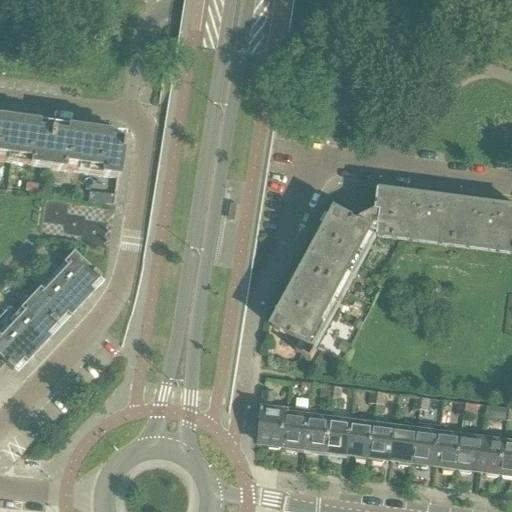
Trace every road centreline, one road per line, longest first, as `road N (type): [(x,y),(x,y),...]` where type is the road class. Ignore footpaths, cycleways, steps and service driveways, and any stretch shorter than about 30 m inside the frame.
road 1 (secondary): [(190,461),(193,345),(249,0)]
road 2 (secondary): [(231,0),(152,449)]
road 3 (residential): [(138,119),(128,101),(153,15),(182,8),(292,26),(304,30),(377,146),(382,167)]
road 4 (residential): [(0,425),(104,315),(121,284),(146,143),(138,119)]
road 5 (residential): [(284,243),(308,176),(325,161),(382,167)]
road 6 (residential): [(0,98),(138,119)]
road 7 (residential): [(382,167),(511,183)]
